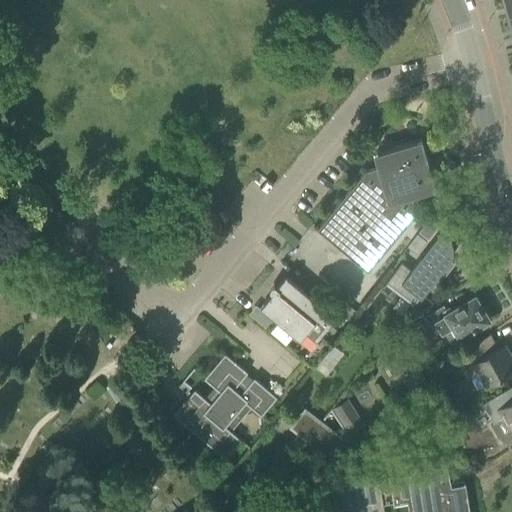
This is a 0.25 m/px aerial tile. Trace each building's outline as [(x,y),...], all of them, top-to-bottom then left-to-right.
[(511,0),(502,0),(507,15),(511,13),(511,0)] [(316,229),(367,271),(416,213),(411,196),(426,191),(425,187),(428,181),(433,179),(421,139),(373,153),(377,167),(365,170),(316,229)] [(414,305),(449,259),(451,257),(452,254),(453,251),(453,248),(452,245),(446,223),(434,239),(411,269),(402,262),(385,283),(414,305)] [(418,233),(407,246),(416,254),(427,240),(418,233)] [(285,275),(273,289),(260,305),(282,324),(275,333),(268,327),(267,328),(313,367),(332,342),(321,333),(334,317),(285,275)] [(449,307),(443,311),(441,307),(425,317),(427,321),(416,327),(425,342),(444,330),(451,341),(488,319),(474,296),(451,311),(449,307)] [(336,307),(350,318),(356,310),(342,299),(336,307)] [(498,347),(489,333),(456,358),(468,378),(477,373),(485,387),(511,371),(511,360),(507,352),(505,354),(500,346),(498,347)] [(246,371),(239,365),(224,352),(203,378),(213,386),(204,397),(194,389),(173,414),(224,457),(240,438),(229,429),(249,406),(259,414),(275,395),(253,377),(249,381),(242,376),(246,371)] [(511,385),(500,392),(482,403),(494,423),(503,418),(509,429),(511,427),(511,385)] [(346,397),(331,407),(349,436),(364,425),(346,397)] [(308,442),(324,455),(341,442),(329,433),(332,429),(304,408),(292,423),(311,438),(308,442)] [(469,511),(464,481),(450,484),(445,455),(386,466),(388,476),(378,477),(382,503),(392,501),(393,504),(407,501),(408,511),(469,511)] [(376,511),(375,506),(383,505),(382,503),(378,477),(378,476),(366,478),(366,481),(308,492),(308,488),(306,488),(310,511),(376,511)]
